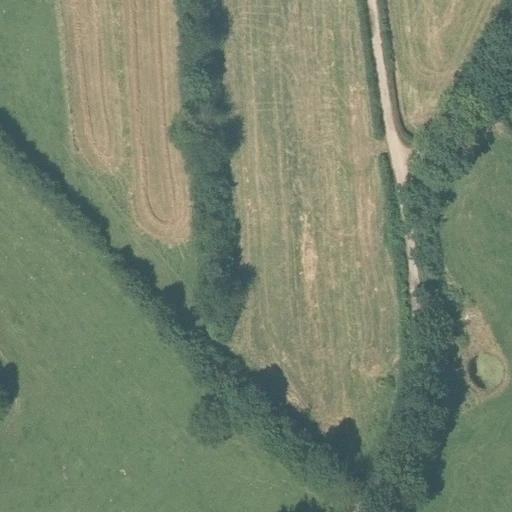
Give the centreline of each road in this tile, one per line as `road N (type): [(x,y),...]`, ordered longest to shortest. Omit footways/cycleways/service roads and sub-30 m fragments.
road 1 (track): [(360,511),(400,451),(414,397),(416,324),(400,166)]
road 2 (track): [(400,166),(461,112),(511,8)]
road 3 (track): [(400,166),(369,0)]
